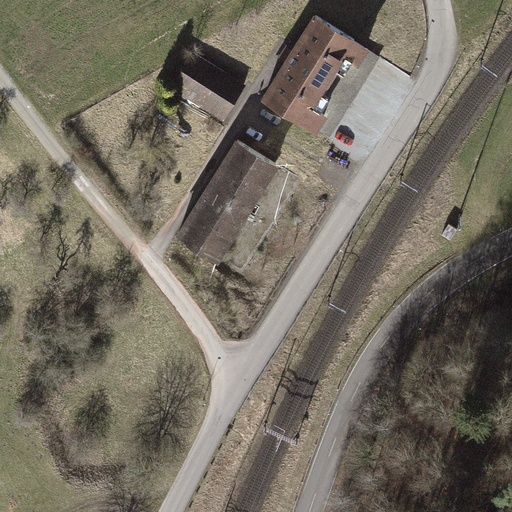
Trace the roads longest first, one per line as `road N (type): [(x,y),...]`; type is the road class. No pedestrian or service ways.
road 1 (residential): [(438,0),(443,38),(432,78),(239,377),(172,511)]
road 2 (track): [(0,74),(239,377)]
road 3 (tertiary): [(511,243),(436,287),(397,325),(354,398),(311,511)]
